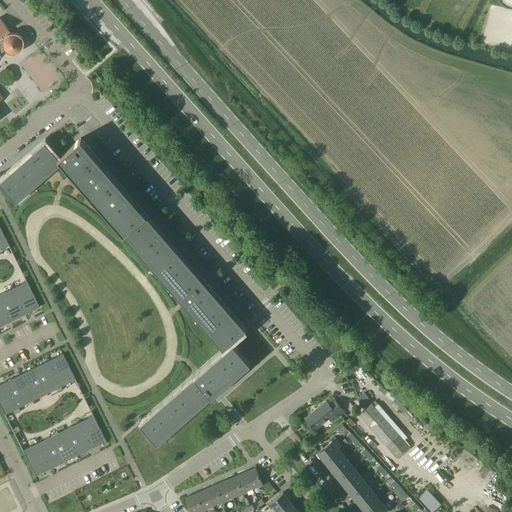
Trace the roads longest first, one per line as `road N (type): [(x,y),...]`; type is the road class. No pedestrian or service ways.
road 1 (secondary): [(89,0),(364,302),(511,420)]
road 2 (secondary): [(511,393),(387,292),(121,0)]
road 3 (residential): [(275,413),(323,379),(323,370),(81,91)]
road 4 (residential): [(275,413),(354,511)]
